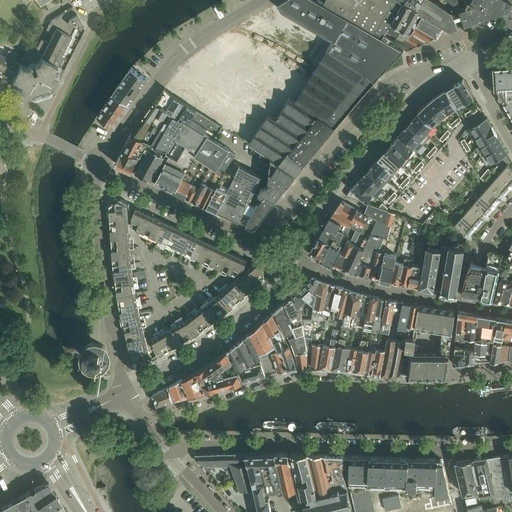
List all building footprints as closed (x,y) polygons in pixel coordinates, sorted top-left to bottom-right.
[(332,40),(333,41),(346,18),(314,0),(283,0),(277,4),(281,10),(332,40)] [(314,0),(346,18),(373,33),(375,29),(378,24),(416,46),(424,43),(428,42),(435,36),(436,36),(442,26),(445,28),(450,31),(458,27),(452,12),(434,0),(419,0),(418,2),(414,0),(314,0)] [(511,3),(504,0),(471,0),(470,2),(467,1),(466,2),(465,1),(464,3),(466,4),(466,7),(460,10),(465,25),(466,25),(465,24),(509,9),(509,10),(511,5),(511,3)] [(72,7),(64,11),(69,18),(76,14),(72,7)] [(51,20),(48,25),(73,37),(78,28),(67,22),(69,18),(64,11),(51,20)] [(69,18),(67,22),(78,28),(80,29),(83,24),(76,14),(69,18)] [(327,48),(327,50),(366,73),(373,79),(375,81),(403,51),(391,43),(392,41),(393,39),(375,29),(373,33),(346,18),(333,41),(332,40),(327,48)] [(378,24),(375,29),(393,39),(392,41),(405,48),(406,50),(412,48),(416,46),(378,24)] [(48,25),(46,30),(53,33),(50,38),(68,47),(73,37),(48,25)] [(41,39),(38,44),(64,57),(68,47),(50,38),(48,43),(41,39)] [(38,44),(36,49),(43,52),(41,57),(59,66),(64,57),(38,44)] [(5,57),(0,54),(0,77),(13,52),(8,50),(5,57)] [(327,50),(296,101),(335,126),(365,89),(373,79),(366,73),(327,50)] [(9,59),(0,77),(10,82),(19,64),(14,62),(15,59),(18,54),(13,52),(9,59)] [(10,82),(9,84),(20,89),(30,95),(34,96),(49,91),(51,86),(56,77),(61,67),(59,66),(41,57),(40,59),(38,62),(34,63),(31,64),(28,65),(25,67),(24,67),(19,64),(10,82)] [(499,94),(498,96),(498,97),(499,98),(500,99),(501,99),(503,98),(504,100),(503,101),(511,117),(511,65),(493,67),(494,90),(498,89),(500,94),(499,94)] [(114,93),(130,104),(148,79),(131,67),(114,93)] [(464,79),(455,84),(465,102),(469,99),(474,96),(464,79)] [(455,84),(446,90),(456,107),(461,104),(465,102),(455,84)] [(207,129),(217,135),(222,126),(177,98),(165,88),(161,94),(160,93),(158,96),(159,96),(154,103),(185,124),(187,120),(192,119),(207,129)] [(446,90),(436,96),(448,112),(452,110),(456,107),(446,90)] [(130,104),(114,93),(97,116),(114,128),(130,104)] [(436,96),(427,104),(440,119),(444,116),(448,112),(436,96)] [(269,114),(249,144),(271,158),(295,174),(296,174),(304,164),(317,147),(335,126),(296,101),(290,98),(276,119),(269,114)] [(154,103),(143,117),(176,138),(185,124),(154,103)] [(427,104),(418,112),(434,126),(437,122),(440,119),(427,104)] [(418,112),(412,120),(427,133),(430,130),(434,126),(418,112)] [(152,144),(152,143),(167,151),(169,151),(176,139),(176,138),(143,117),(131,133),(152,144)] [(487,117),(469,128),(475,137),(492,126),(487,117)] [(151,180),(155,182),(163,166),(183,175),(185,172),(194,156),(197,152),(208,135),(205,133),(207,129),(192,119),(187,120),(185,124),(176,138),(176,139),(169,151),(167,151),(163,158),(151,180)] [(412,120),(405,128),(420,141),(423,137),(427,133),(412,120)] [(492,126),(475,137),(480,145),(498,135),(492,126)] [(405,128),(398,135),(413,149),(417,145),(420,141),(405,128)] [(152,144),(131,133),(115,164),(136,173),(147,152),(152,144)] [(194,156),(203,162),(210,166),(217,171),(218,170),(223,173),(225,170),(231,161),(236,153),(208,135),(197,152),(194,156)] [(398,135),(391,143),(407,156),(410,153),(413,149),(398,135)] [(498,135),(480,145),(485,154),(503,144),(498,135)] [(152,143),(152,144),(147,152),(136,173),(151,180),(163,158),(167,151),(152,143)] [(391,143),(385,151),(400,164),(403,160),(407,156),(391,143)] [(503,144),(485,154),(491,163),(508,153),(503,144)] [(385,151),(378,158),(393,172),(397,168),(400,164),(385,151)] [(183,175),(175,192),(185,197),(203,162),(194,156),(186,172),(185,172),(183,175)] [(261,187),(258,194),(260,195),(261,195),(264,197),(273,203),(288,184),(288,183),(292,178),(295,174),(271,158),(270,164),(269,171),(267,184),(261,187)] [(378,158),(371,166),(386,179),(390,176),(393,172),(378,158)] [(203,162),(185,197),(193,200),(200,186),(199,186),(202,181),(210,166),(203,162)] [(498,175),(511,187),(511,168),(507,165),(498,175)] [(155,182),(175,192),(183,175),(163,166),(155,182)] [(217,171),(210,166),(202,181),(199,186),(200,186),(193,200),(200,203),(210,185),(209,185),(217,171)] [(235,175),(217,211),(239,222),(253,194),(254,192),(262,176),(240,166),(235,175)] [(371,166),(364,174),(380,187),(383,183),(386,179),(371,166)] [(200,203),(207,207),(216,189),(218,186),(223,173),(218,170),(217,171),(209,185),(210,185),(200,203)] [(216,189),(207,207),(217,211),(235,175),(225,170),(223,173),(218,186),(216,189)] [(364,174),(358,181),(373,195),(376,191),(380,187),(364,174)] [(490,185),(503,197),(511,187),(498,175),(490,185)] [(351,189),(346,196),(366,203),(370,199),(373,195),(358,181),(351,189)] [(490,185),(481,195),(494,207),(503,197),(490,185)] [(254,192),(253,194),(239,222),(246,225),(261,195),(260,195),(258,194),(254,192)] [(261,195),(246,225),(254,229),(273,203),(264,197),(261,195)] [(472,205),(486,217),(494,207),(481,195),(472,205)] [(109,202),(110,215),(128,213),(127,205),(114,198),(109,202)] [(336,209),(364,226),(369,217),(377,220),(391,226),(395,213),(386,210),(379,207),(368,203),(364,214),(342,201),(336,209)] [(463,215),(477,227),(486,217),(472,205),(463,215)] [(133,227),(140,231),(148,214),(145,213),(146,212),(145,212),(144,213),(136,209),(132,216),(133,227)] [(356,230),(360,232),(361,232),(364,226),(336,209),(336,210),(331,216),(351,227),(356,230)] [(110,215),(111,225),(129,223),(128,213),(110,215)] [(148,214),(140,231),(149,235),(157,218),(148,214)] [(477,227),(463,215),(455,225),(468,237),(477,227)] [(351,227),(331,216),(330,218),(324,227),(335,233),(337,228),(347,234),(351,227)] [(166,223),(157,218),(149,235),(158,239),(166,223)] [(371,233),(354,272),(368,276),(375,278),(383,252),(384,249),(380,248),(383,238),(387,240),(391,226),(377,220),(372,234),(371,233)] [(129,223),(111,225),(111,234),(129,233),(129,223)] [(175,227),(166,223),(158,239),(167,243),(175,227)] [(179,249),(182,250),(190,234),(187,232),(175,227),(167,243),(179,249)] [(335,233),(324,227),(319,236),(331,241),(335,233)] [(331,241),(322,260),(332,265),(347,234),(337,228),(335,233),(331,241)] [(342,269),(343,269),(354,244),(355,243),(360,232),(356,230),(351,241),(348,240),(342,251),(341,251),(333,265),(342,269)] [(354,244),(343,269),(354,272),(371,233),(367,232),(361,247),(354,244)] [(111,234),(112,244),(130,243),(129,233),(111,234)] [(199,238),(190,234),(182,250),(192,255),(199,238)] [(312,255),(322,260),(331,241),(319,236),(319,237),(314,246),(311,252),(312,255)] [(192,255),(200,259),(208,242),(199,238),(192,255)] [(208,242),(200,259),(210,263),(217,247),(208,242)] [(441,290),(441,291),(440,292),(442,292),(442,291),(456,294),(457,295),(457,293),(458,290),(460,282),(459,282),(460,277),(465,248),(461,248),(461,246),(459,243),(456,242),(453,244),(453,246),(449,245),(449,247),(445,269),(441,290)] [(112,244),(112,254),(130,253),(130,243),(112,244)] [(426,247),(421,278),(419,288),(434,290),(441,291),(441,290),(445,269),(449,247),(441,245),(441,249),(426,247)] [(210,263),(219,267),(226,251),(217,247),(210,263)] [(415,255),(422,256),(424,248),(417,247),(415,254),(415,255)] [(219,267),(228,271),(235,255),(226,251),(219,267)] [(480,296),(480,297),(480,298),(481,298),(492,300),(499,269),(503,254),(489,251),(487,264),(480,296)] [(511,251),(508,258),(501,277),(500,282),(495,301),(504,302),(511,280),(511,278),(506,277),(511,260),(511,251)] [(397,255),(383,252),(375,278),(391,282),(396,260),(397,255)] [(130,253),(112,254),(113,265),(131,263),(130,253)] [(235,255),(228,271),(235,275),(245,267),(248,261),(235,255)] [(404,262),(396,260),(391,282),(399,283),(404,262)] [(404,262),(399,283),(408,285),(413,264),(404,262)] [(113,265),(115,276),(133,273),(131,263),(113,265)] [(413,263),(413,264),(408,285),(415,287),(418,277),(421,265),(413,263)] [(472,296),(480,297),(480,296),(487,264),(486,264),(485,266),(471,264),(471,263),(470,263),(465,276),(461,295),(462,295),(462,294),(471,296),(472,296)] [(247,270),(259,283),(268,276),(267,270),(254,264),(247,270)] [(247,270),(240,276),(252,290),(259,283),(247,270)] [(133,273),(115,276),(116,285),(134,283),(133,273)] [(233,283),(245,296),(252,290),(240,276),(233,283)] [(312,277),(292,295),(298,307),(299,306),(307,298),(313,303),(314,289),(313,288),(318,278),(314,277),(312,277)] [(312,320),(303,320),(303,324),(305,337),(312,338),(312,334),(314,334),(321,329),(326,329),(328,320),(329,314),(322,313),(329,283),(327,282),(321,280),(318,278),(313,288),(314,289),(313,303),(314,304),(313,311),(312,320)] [(116,285),(118,295),(136,293),(134,283),(116,285)] [(225,289),(237,303),(245,296),(233,283),(225,289)] [(329,283),(322,313),(329,314),(330,314),(331,312),(336,285),(329,283)] [(329,314),(328,320),(334,322),(335,320),(336,320),(338,310),(342,287),(337,285),(336,285),(331,312),(330,314),(329,314)] [(338,310),(336,320),(339,321),(339,320),(343,321),(351,289),(343,287),(342,287),(338,310)] [(225,289),(218,296),(229,310),(237,303),(225,289)] [(343,321),(342,324),(353,326),(355,316),(357,310),(359,310),(363,293),(351,289),(343,321)] [(136,293),(118,295),(119,306),(137,302),(136,293)] [(357,310),(355,316),(359,317),(357,325),(364,327),(370,295),(363,293),(359,310),(357,310)] [(290,298),(285,302),(293,320),(296,326),(303,324),(303,320),(301,311),(299,306),(298,307),(292,295),(292,296),(291,295),(289,297),(290,298)] [(364,327),(361,338),(370,339),(379,297),(370,295),(364,327)] [(210,302),(221,316),(229,310),(218,296),(210,302)] [(370,339),(370,340),(379,341),(380,337),(381,330),(387,299),(379,297),(370,339)] [(387,299),(381,330),(389,332),(395,300),(387,299)] [(389,332),(388,336),(397,338),(403,302),(395,300),(389,332)] [(119,306),(122,316),(139,312),(137,302),(119,306)] [(202,308),(213,322),(221,316),(210,302),(202,308)] [(285,302),(274,312),(289,339),(295,337),(292,328),(289,322),(293,320),(285,302)] [(403,302),(397,338),(404,339),(405,335),(406,328),(411,303),(403,302)] [(406,328),(405,335),(413,336),(414,327),(415,326),(415,325),(418,304),(411,303),(406,328)] [(410,354),(407,375),(407,376),(446,376),(447,368),(448,364),(448,360),(449,353),(450,349),(452,333),(455,310),(419,304),(418,304),(415,325),(415,326),(414,327),(443,331),(440,347),(440,350),(440,352),(410,352),(410,354)] [(194,314),(205,328),(213,322),(202,308),(194,314)] [(463,339),(466,339),(468,313),(468,312),(459,311),(456,336),(463,337),(463,339)] [(122,316),(124,326),(142,322),(139,312),(122,316)] [(273,313),(263,321),(269,333),(280,327),(279,327),(278,324),(273,313)] [(468,313),(466,339),(466,341),(476,341),(476,339),(475,338),(476,332),(477,314),(468,313)] [(186,320),(196,335),(205,328),(194,314),(186,320)] [(494,339),(495,334),(498,318),(477,314),(476,332),(487,333),(486,338),(494,339)] [(495,334),(502,336),(503,336),(506,319),(498,318),(495,334)] [(501,344),(509,344),(509,338),(511,338),(511,320),(506,319),(503,336),(502,336),(501,344)] [(178,325),(186,341),(196,335),(186,320),(178,325)] [(249,333),(249,334),(261,357),(271,352),(277,350),(275,345),(275,344),(275,343),(269,333),(263,321),(255,328),(250,333),(249,333)] [(142,322),(124,326),(126,336),(144,331),(142,322)] [(295,337),(289,339),(295,354),(308,352),(313,352),(313,345),(311,344),(312,338),(305,337),(303,324),(296,326),(292,328),(295,337)] [(336,346),(331,368),(346,369),(350,347),(352,343),(356,327),(353,326),(342,324),(341,329),(341,331),(338,346),(336,346)] [(169,330),(178,346),(186,341),(178,325),(169,330)] [(275,345),(277,350),(280,349),(288,369),(297,367),(289,347),(284,338),(280,329),(281,329),(280,327),(269,333),(275,343),(275,344),(275,345)] [(312,334),(312,338),(319,339),(318,345),(313,345),(313,352),(311,367),(320,367),(324,344),(323,344),(325,332),(326,329),(321,329),(314,334),(312,334)] [(324,344),(320,367),(331,368),(336,346),(339,330),(333,329),(330,345),(324,344)] [(160,335),(169,350),(178,346),(169,330),(160,335)] [(126,336),(129,345),(146,341),(144,331),(126,336)] [(487,333),(476,332),(475,338),(476,339),(476,341),(474,362),(490,361),(494,339),(486,338),(487,333)] [(232,361),(237,370),(246,365),(255,359),(259,358),(261,357),(249,334),(244,338),(235,344),(231,348),(227,351),(232,361)] [(495,334),(494,339),(490,361),(498,361),(501,344),(502,336),(495,334)] [(169,350),(160,335),(151,340),(160,355),(169,350)] [(404,339),(404,340),(406,340),(405,348),(410,349),(414,350),(416,336),(413,336),(405,335),(404,339)] [(388,339),(381,374),(397,375),(401,356),(403,348),(404,340),(404,339),(397,338),(388,336),(388,339)] [(379,341),(373,373),(381,374),(388,339),(380,337),(379,341)] [(359,348),(355,370),(364,371),(370,340),(370,339),(361,338),(359,348)] [(370,340),(364,371),(365,371),(366,372),(372,372),(373,373),(379,341),(370,340)] [(146,341),(129,345),(131,355),(148,350),(146,341)] [(476,341),(466,341),(465,347),(464,363),(474,362),(476,341)] [(84,350),(83,352),(83,354),(83,356),(84,358),(84,360),(86,362),(87,363),(89,364),(91,365),(93,366),(95,366),(97,366),(99,365),(101,364),(103,363),(104,362),(105,360),(106,358),(107,356),(107,354),(107,352),(106,350),(106,348),(104,346),(103,345),(101,343),(99,343),(97,342),(95,342),(93,342),(91,342),(89,343),(87,345),(86,346),(85,348),(84,350)] [(511,344),(509,344),(501,344),(498,361),(509,360),(511,359),(511,344)] [(464,363),(465,347),(455,346),(453,361),(453,364),(464,363)] [(350,347),(346,369),(355,370),(359,348),(350,347)] [(271,352),(278,371),(288,369),(280,349),(277,350),(271,352)] [(148,350),(131,355),(133,365),(139,367),(151,361),(148,350)] [(223,366),(232,361),(227,351),(206,366),(196,372),(206,390),(218,387),(243,380),(237,370),(226,373),(223,366)] [(278,371),(271,352),(261,357),(259,358),(266,375),(278,371)] [(308,352),(295,354),(300,367),(307,367),(308,352)] [(401,356),(397,375),(403,376),(403,375),(407,358),(401,356)] [(255,359),(246,365),(237,370),(243,380),(266,375),(259,358),(255,359)] [(97,380),(109,376),(101,364),(99,365),(97,366),(95,366),(97,380)] [(206,390),(196,372),(183,379),(189,395),(206,390)] [(170,386),(175,399),(189,395),(183,379),(170,386)] [(175,399),(170,386),(153,394),(157,405),(175,399)] [(263,431),(298,431),(298,421),(263,421),(263,431)] [(315,432),(349,432),(349,422),(315,422),(315,432)] [(325,455),(330,477),(344,474),(343,467),(345,466),(343,455),(340,455),(339,453),(330,452),(329,455),(325,455)] [(250,454),(250,453),(247,453),(247,454),(246,454),(245,454),(254,484),(254,487),(257,500),(266,498),(264,490),(268,489),(260,453),(250,454)] [(283,485),(276,453),(260,453),(268,489),(283,485)] [(290,493),(290,491),(296,489),(288,453),(276,453),(283,485),(285,492),(286,492),(287,494),(290,493)] [(316,492),(306,454),(306,453),(303,453),(303,454),(291,453),(291,454),(297,478),(308,475),(309,481),(298,484),(302,498),(307,497),(308,500),(311,499),(312,502),(303,504),(305,511),(351,511),(353,511),(347,488),(346,481),(345,475),(344,474),(330,477),(331,482),(332,489),(316,492)] [(241,491),(254,487),(254,484),(245,454),(225,455),(225,454),(224,454),(224,455),(219,455),(219,454),(217,454),(217,455),(197,456),(197,455),(196,455),(196,459),(207,473),(213,469),(213,466),(219,466),(225,466),(232,466),(241,491)] [(325,455),(325,454),(324,454),(324,455),(308,454),(306,454),(316,492),(332,489),(331,482),(330,477),(325,455)] [(511,468),(510,454),(487,458),(495,494),(496,500),(511,497),(511,468)] [(436,483),(435,496),(450,493),(443,459),(344,455),(350,481),(370,481),(407,483),(407,486),(418,486),(418,483),(436,483)] [(487,458),(474,459),(479,483),(477,484),(478,491),(480,497),(495,494),(487,458)] [(471,460),(456,461),(463,494),(464,494),(478,491),(477,484),(479,483),(474,459),(472,460),(471,460)] [(24,493),(33,511),(39,509),(37,505),(55,493),(48,482),(47,482),(45,483),(45,482),(24,493)] [(351,489),(355,511),(373,511),(375,511),(369,485),(351,489)] [(156,500),(162,506),(174,494),(168,488),(156,500)] [(15,498),(22,511),(33,511),(24,493),(15,498)] [(37,505),(39,509),(40,508),(43,511),(44,511),(61,501),(55,493),(37,505)] [(453,511),(450,494),(429,499),(431,511),(453,511)] [(391,496),(383,498),(386,510),(402,507),(399,495),(391,496)] [(478,502),(476,495),(465,498),(466,504),(478,502)] [(259,511),(271,511),(270,506),(269,503),(269,497),(266,498),(257,500),(258,501),(258,505),(259,511)] [(6,503),(10,511),(22,511),(15,498),(6,503)] [(62,511),(66,509),(61,501),(44,511),(62,511)] [(0,505),(0,511),(10,511),(6,503),(0,505)]
